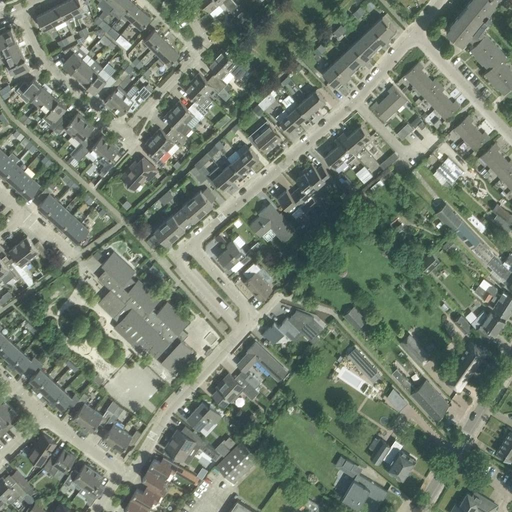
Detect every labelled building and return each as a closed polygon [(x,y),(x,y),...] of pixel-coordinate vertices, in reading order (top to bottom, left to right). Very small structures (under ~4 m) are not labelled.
[(67,0),(57,5),(64,19),(74,13),(67,0)] [(80,0),(67,0),(74,13),(85,8),(80,0)] [(124,13),(134,1),(132,0),(119,0),(115,5),(124,13)] [(238,5),(233,0),(199,0),(210,11),(220,3),(221,4),(224,1),(232,11),(238,5)] [(471,0),(446,31),(463,44),(468,37),(475,43),(470,47),(489,67),(485,71),(504,92),(511,84),(511,69),(503,60),(507,56),(482,28),(489,20),(492,16),(488,13),(498,0),(471,0)] [(133,20),(143,9),(134,1),(124,13),(133,20)] [(57,5),(47,11),(54,24),(64,19),(57,5)] [(360,5),(357,9),(362,14),(365,11),(360,5)] [(141,28),(151,16),(143,9),(133,20),(141,28)] [(358,18),(362,14),(357,9),(353,13),(358,18)] [(37,16),(44,29),(54,24),(47,11),(37,16)] [(395,29),(383,16),(373,25),(387,41),(391,37),(389,35),(395,29)] [(341,24),(337,28),(342,33),(346,29),(341,24)] [(383,45),(387,41),(373,25),(363,35),(375,48),(381,42),(383,45)] [(111,27),(107,32),(116,40),(120,35),(111,27)] [(11,28),(1,33),(0,31),(0,45),(16,38),(11,28)] [(105,31),(102,28),(94,30),(101,37),(104,34),(105,31)] [(338,37),(342,33),(337,28),(333,31),(338,37)] [(144,39),(153,47),(163,37),(155,29),(144,39)] [(127,49),(131,44),(120,35),(116,40),(127,49)] [(375,48),(363,35),(353,44),(367,60),(372,56),(369,54),(375,48)] [(171,45),(163,37),(153,47),(161,56),(171,45)] [(0,57),(21,48),(16,38),(0,45),(0,57)] [(63,63),(71,70),(87,53),(86,54),(79,48),(80,47),(77,43),(63,50),(69,56),(63,63)] [(321,43),(317,47),(322,52),(326,48),(321,43)] [(363,64),(367,60),(353,44),(343,54),(355,67),(361,61),(363,64)] [(180,53),(171,45),(161,56),(169,64),(180,53)] [(319,55),(322,52),(317,47),(314,50),(319,55)] [(8,60),(10,65),(25,57),(21,48),(0,57),(0,63),(8,60)] [(215,56),(235,75),(238,78),(249,66),(235,51),(231,56),(222,48),(215,56)] [(87,53),(71,70),(79,78),(95,60),(92,57),(87,62),(83,58),(87,53)] [(355,67),(343,54),(333,63),(348,79),(352,75),(349,72),(355,67)] [(224,80),(220,84),(223,87),(235,75),(215,56),(207,64),(224,80)] [(15,74),(30,67),(25,57),(10,65),(15,74)] [(79,78),(87,85),(103,67),(95,60),(79,78)] [(419,61),(404,75),(415,86),(426,75),(419,67),(422,64),(419,61)] [(344,83),(348,79),(333,63),(323,72),(335,86),(341,80),(344,83)] [(134,68),(130,64),(125,68),(116,79),(108,88),(112,92),(104,100),(112,108),(127,92),(119,85),(134,68)] [(116,79),(103,67),(87,85),(95,92),(102,85),(106,89),(108,88),(116,79)] [(254,69),(250,73),(257,79),(260,75),(254,69)] [(199,72),(191,80),(207,95),(214,86),(199,72)] [(434,83),(426,75),(415,86),(425,97),(439,83),(437,80),(434,83)] [(20,94),(27,101),(31,96),(42,85),(34,77),(28,84),(24,81),(17,89),(21,93),(20,94)] [(258,78),(253,84),(259,90),(264,84),(258,78)] [(208,111),(205,108),(212,100),(207,95),(191,80),(184,88),(201,105),(197,109),(204,115),(208,111)] [(51,92),(53,89),(45,82),(42,85),(31,96),(40,104),(51,92)] [(439,83),(425,97),(435,108),(447,97),(440,89),(442,86),(439,83)] [(131,96),(127,92),(112,108),(120,115),(130,105),(134,109),(143,99),(144,100),(152,91),(149,89),(146,86),(143,84),(139,88),(138,88),(131,96)] [(385,98),(396,110),(407,99),(393,85),(390,88),(393,91),(385,98)] [(226,99),(231,94),(224,87),(218,92),(226,99)] [(317,108),(326,100),(316,89),(307,97),(317,108)] [(43,116),(58,99),(51,92),(40,104),(47,111),(42,116),(43,116)] [(317,108),(307,97),(298,104),(311,119),(315,116),(311,111),(315,107),(316,108),(317,108)] [(454,104),(447,97),(435,108),(446,119),(460,105),(457,102),(454,104)] [(375,103),(371,106),(385,120),(396,110),(385,98),(377,105),(375,103)] [(54,130),(55,128),(58,125),(64,118),(60,114),(66,107),(58,99),(43,116),(50,123),(49,125),(54,130)] [(204,115),(197,109),(192,104),(188,108),(180,100),(172,107),(187,122),(195,114),(200,119),(204,115)] [(311,119),(298,104),(294,100),(285,108),(289,112),(298,124),(299,123),(298,122),(302,119),(306,123),(311,119)] [(176,127),(172,131),(184,143),(188,138),(180,130),(187,122),(172,107),(164,116),(176,127)] [(86,119),(78,112),(64,127),(72,135),(86,119)] [(298,124),(289,112),(280,120),(289,131),(298,124)] [(468,114),(454,127),(464,139),(476,128),(469,120),(472,117),(468,114)] [(418,115),(415,119),(419,123),(422,120),(423,120),(418,115)] [(439,118),(433,123),(437,127),(442,122),(439,118)] [(72,155),(75,157),(91,139),(87,135),(94,127),(86,119),(72,135),(68,139),(76,147),(70,153),(72,155)] [(255,137),(266,150),(281,137),(267,120),(258,128),(261,132),(255,137)] [(419,123),(418,124),(422,129),(426,125),(422,120),(419,123)] [(407,122),(402,127),(408,133),(413,128),(407,122)] [(361,125),(352,132),(362,144),(371,136),(361,125)] [(160,128),(153,135),(168,150),(175,142),(180,147),(184,143),(172,131),(168,135),(160,128)] [(484,135),(476,128),(464,139),(475,150),(489,136),(486,133),(484,135)] [(344,132),(339,136),(355,154),(364,146),(362,144),(352,132),(347,137),(344,132)] [(91,139),(75,157),(79,161),(89,150),(97,158),(111,142),(103,134),(95,143),(91,139)] [(160,158),(168,150),(153,135),(145,143),(151,149),(147,154),(161,167),(165,163),(160,158)] [(356,155),(355,154),(339,136),(335,140),(339,144),(334,148),(344,159),(347,163),(356,155)] [(111,142),(97,158),(105,165),(119,149),(111,142)] [(498,145),(495,142),(480,156),(491,167),(503,156),(495,148),(498,145)] [(215,144),(207,152),(211,157),(220,149),(215,144)] [(250,165),(259,158),(249,146),(240,154),(250,165)] [(344,159),(334,148),(325,156),(335,167),(344,159)] [(465,150),(461,154),(465,159),(469,155),(465,150)] [(399,156),(395,151),(380,164),(384,169),(399,156)] [(211,157),(207,152),(200,159),(204,164),(211,157)] [(250,166),(250,165),(240,154),(231,162),(244,177),(248,173),(244,169),(249,165),(250,166)] [(0,174),(0,176),(2,178),(16,163),(8,156),(0,163),(0,170),(2,172),(0,174)] [(448,156),(442,162),(457,177),(463,170),(448,156)] [(511,161),(510,164),(503,156),(491,167),(501,178),(511,167),(511,161)] [(151,177),(157,170),(143,157),(135,166),(133,164),(122,176),(126,180),(125,180),(127,181),(134,187),(147,173),(151,177)] [(204,164),(200,159),(195,164),(199,169),(204,164)] [(244,177),(231,162),(222,170),(232,181),(232,180),(236,176),(240,181),(244,177)] [(451,183),(457,177),(442,162),(436,169),(451,183)] [(8,177),(13,182),(24,170),(16,163),(2,178),(5,180),(8,177)] [(311,163),(303,170),(319,189),(329,181),(333,177),(322,165),(317,169),(311,163)] [(190,170),(196,176),(201,172),(202,172),(199,169),(195,164),(196,165),(190,170)] [(212,177),(223,189),(232,181),(222,170),(219,166),(211,172),(204,164),(199,169),(202,172),(201,172),(210,181),(209,180),(212,177)] [(355,173),(364,183),(373,175),(364,165),(355,173)] [(511,167),(501,178),(511,189),(511,188),(511,167)] [(15,190),(18,193),(32,178),(24,170),(13,182),(18,187),(15,190)] [(301,175),(296,179),(301,185),(296,190),(312,208),(317,203),(310,195),(312,193),(313,194),(319,189),(303,170),(299,173),(301,175)] [(40,185),(32,178),(18,193),(21,195),(24,192),(29,197),(40,185)] [(41,213),(43,215),(57,200),(49,193),(52,190),(47,186),(38,196),(42,200),(38,205),(44,210),(41,213)] [(201,189),(189,199),(202,214),(213,204),(211,202),(216,197),(207,187),(202,191),(201,189)] [(287,189),(278,197),(282,201),(283,200),(284,201),(283,202),(292,212),(296,217),(303,210),(306,213),(312,208),(296,190),(291,194),(287,189)] [(195,220),(202,214),(189,199),(182,205),(183,206),(178,210),(189,223),(194,219),(195,220)] [(49,215),(54,220),(65,208),(57,200),(43,215),(46,218),(49,215)] [(294,229),(270,203),(259,213),(261,215),(251,224),(261,235),(271,226),(283,239),(294,229)] [(453,229),(462,221),(462,220),(446,203),(435,214),(451,231),(453,229)] [(511,213),(500,204),(494,211),(506,220),(511,213)] [(461,210),(467,216),(471,212),(465,206),(461,210)] [(57,228),(59,230),(73,215),(65,208),(54,220),(60,224),(57,228)] [(311,212),(309,214),(314,219),(312,221),(317,227),(323,221),(329,217),(324,211),(318,216),(312,208),(310,211),(311,212)] [(173,213),(166,219),(179,234),(186,228),(185,227),(189,223),(178,210),(174,214),(173,213)] [(481,222),(471,212),(467,216),(466,217),(476,226),(481,222)] [(492,219),(500,226),(504,220),(497,213),(492,219)] [(65,229),(70,234),(81,222),(73,215),(59,230),(62,233),(65,229)] [(167,244),(179,234),(166,219),(154,230),(156,232),(151,236),(160,246),(165,242),(167,244)] [(398,220),(387,229),(397,242),(408,233),(398,220)] [(453,229),(470,247),(479,239),(462,221),(453,229)] [(89,230),(81,222),(70,234),(75,239),(73,242),(75,245),(89,230)] [(493,224),(489,228),(497,236),(501,232),(493,224)] [(144,226),(139,231),(145,237),(150,233),(144,226)] [(40,251),(44,257),(49,254),(39,241),(34,245),(27,236),(18,243),(30,258),(40,251)] [(451,238),(443,245),(449,252),(457,245),(451,238)] [(251,251),(247,254),(233,239),(227,245),(229,247),(219,256),(229,268),(239,259),(244,264),(254,255),(251,251)] [(30,258),(18,243),(9,250),(16,259),(11,262),(22,275),(29,285),(33,283),(31,280),(33,279),(24,268),(28,265),(26,262),(30,258)] [(511,270),(511,271),(494,255),(486,246),(479,252),(488,262),(487,263),(501,276),(509,281),(507,285),(511,288),(511,270)] [(98,250),(93,255),(97,259),(102,254),(98,250)] [(114,326),(135,347),(140,341),(172,371),(177,366),(180,368),(190,357),(187,354),(192,349),(182,339),(187,334),(181,329),(189,321),(167,301),(157,311),(153,307),(160,299),(138,279),(135,282),(130,277),(135,271),(113,251),(102,264),(107,268),(99,277),(98,277),(110,289),(98,302),(114,317),(114,316),(119,320),(114,326)] [(435,256),(422,269),(427,274),(440,262),(435,256)] [(0,257),(0,276),(1,277),(10,270),(17,279),(22,275),(11,262),(9,259),(4,263),(0,257)] [(255,261),(243,272),(249,278),(244,282),(260,299),(272,289),(256,271),(261,267),(255,261)] [(290,282),(282,287),(286,293),(299,284),(292,274),(287,278),(290,282)] [(486,290),(494,296),(511,307),(511,294),(504,289),(500,295),(496,292),(497,290),(497,289),(497,288),(497,287),(492,284),(491,284),(490,285),(489,285),(486,290)] [(479,285),(475,290),(482,295),(486,290),(479,285)] [(493,307),(508,317),(511,309),(511,307),(494,296),(491,299),(496,302),(493,307)] [(353,306),(344,315),(357,329),(366,320),(353,306)] [(479,330),(489,340),(494,332),(496,334),(506,320),(491,309),(486,317),(482,312),(471,322),(479,330)] [(289,318),(287,317),(279,325),(274,321),(262,334),(273,344),(284,332),(291,338),(300,329),(315,342),(320,337),(317,334),(324,327),(314,318),(296,310),(289,318)] [(460,315),(453,322),(464,334),(471,327),(460,315)] [(401,341),(414,356),(423,349),(409,334),(401,341)] [(0,350),(5,355),(15,344),(7,337),(0,344),(0,350)] [(287,371),(256,341),(247,350),(249,352),(238,364),(245,371),(256,359),(279,379),(287,371)] [(444,378),(460,389),(486,352),(471,341),(444,378)] [(7,364),(10,366),(23,352),(15,344),(5,355),(10,360),(7,364)] [(357,347),(349,354),(376,383),(384,376),(357,347)] [(31,359),(23,352),(10,366),(12,368),(15,365),(21,370),(26,365),(30,369),(38,360),(34,356),(31,359)] [(32,387),(35,389),(48,375),(40,367),(43,365),(38,360),(30,369),(34,373),(30,378),(35,383),(32,387)] [(255,388),(256,387),(261,382),(250,372),(245,378),(255,388)] [(104,379),(97,373),(92,378),(99,385),(104,379)] [(244,387),(229,373),(220,382),(222,384),(213,394),(225,405),(230,399),(232,401),(243,390),(252,398),(259,391),(256,387),(255,388),(245,378),(249,382),(244,387)] [(403,374),(398,379),(437,421),(449,404),(426,379),(416,388),(403,374)] [(40,388),(46,393),(56,382),(48,375),(35,389),(37,391),(40,388)] [(51,404),(64,390),(66,387),(58,379),(56,382),(46,393),(51,398),(48,401),(51,404)] [(396,387),(388,395),(402,409),(410,401),(396,387)] [(72,397),(64,390),(51,404),(53,406),(56,403),(62,408),(66,403),(70,407),(79,398),(74,394),(72,397)] [(0,412),(9,404),(1,396),(0,396),(0,412)] [(94,408),(84,402),(73,418),(82,424),(94,408)] [(222,416),(210,405),(208,407),(202,402),(187,418),(199,430),(210,418),(215,423),(222,416)] [(9,404),(0,412),(0,424),(2,426),(17,413),(9,404)] [(103,415),(94,408),(82,424),(91,431),(98,422),(104,426),(110,416),(105,412),(103,415)] [(110,416),(104,426),(109,429),(102,439),(111,445),(123,429),(125,426),(116,419),(110,416)] [(123,429),(111,445),(121,452),(127,442),(132,446),(141,433),(137,429),(132,435),(123,429)] [(189,437),(179,430),(172,440),(171,439),(165,448),(182,460),(194,443),(215,460),(221,453),(218,450),(208,442),(193,432),(189,437)] [(511,430),(497,452),(510,461),(511,458),(511,430)] [(34,445),(27,455),(41,464),(56,443),(44,434),(35,446),(34,445)] [(370,457),(379,463),(384,456),(391,445),(380,437),(378,439),(375,437),(369,446),(375,450),(370,457)] [(387,467),(403,478),(415,459),(400,449),(403,444),(395,439),(391,445),(384,456),(391,461),(387,467)] [(242,440),(216,465),(233,483),(260,458),(242,440)] [(222,446),(218,450),(221,453),(224,455),(230,448),(225,444),(223,447),(222,446)] [(59,479),(75,456),(64,448),(56,459),(51,455),(43,467),(59,479)] [(154,458),(148,468),(166,478),(169,472),(173,474),(178,465),(166,458),(163,463),(154,458)] [(351,468),(354,463),(346,458),(339,469),(354,478),(342,497),(359,507),(368,493),(381,502),(388,491),(351,468)] [(73,479),(82,486),(94,470),(85,463),(78,472),(73,469),(64,482),(69,486),(73,479)] [(166,478),(148,468),(142,478),(151,483),(148,488),(161,496),(166,487),(162,485),(166,478)] [(17,470),(11,475),(16,481),(22,487),(27,482),(17,470)] [(90,505),(104,486),(105,485),(100,481),(103,476),(94,470),(82,486),(78,492),(88,498),(87,499),(87,503),(90,505)] [(22,497),(27,493),(22,487),(16,481),(11,486),(2,476),(0,478),(0,490),(6,498),(12,503),(20,495),(22,497)] [(335,488),(347,489),(348,478),(335,477),(335,488)] [(33,487),(27,482),(22,487),(27,493),(33,487)] [(137,488),(131,498),(148,508),(152,502),(156,504),(161,496),(148,488),(145,493),(137,488)] [(456,503),(450,511),(472,511),(475,508),(482,511),(492,511),(497,505),(476,492),(474,496),(468,492),(459,505),(456,503)] [(307,497),(303,502),(306,505),(313,511),(321,511),(324,508),(307,497)] [(130,511),(146,511),(148,508),(131,498),(125,509),(130,511)] [(256,511),(237,499),(228,511),(256,511)] [(302,501),(298,505),(301,509),(306,505),(303,502),(302,501)]
